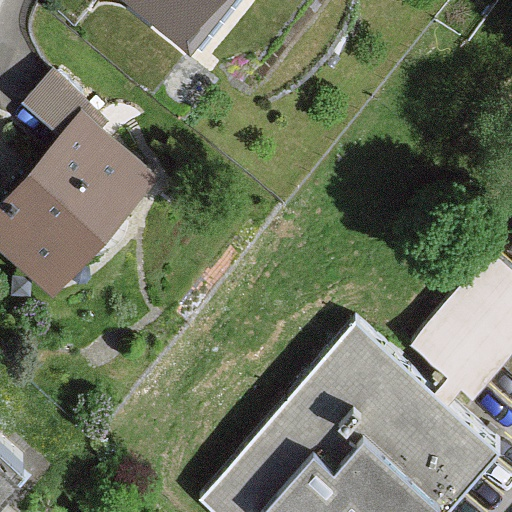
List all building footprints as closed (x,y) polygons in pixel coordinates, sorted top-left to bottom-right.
[(136,0),(193,48),(234,0),(136,0)] [(83,116),(0,208),(0,236),(66,295),(163,187),(83,116)] [(511,236),(503,247),(511,255),(511,236)] [(511,255),(503,247),(416,344),(477,398),(505,368),(511,359),(511,255)] [(204,502),(215,511),(451,511),(504,452),(359,325),(204,502)] [(0,511),(40,468),(0,432),(0,511)]
